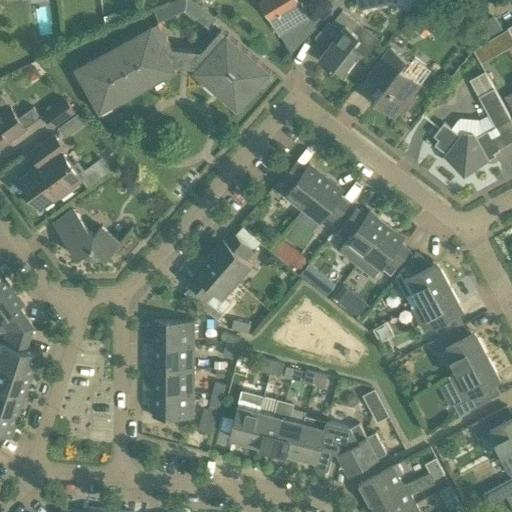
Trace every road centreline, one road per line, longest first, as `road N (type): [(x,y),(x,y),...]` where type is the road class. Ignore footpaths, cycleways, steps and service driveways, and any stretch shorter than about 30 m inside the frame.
road 1 (residential): [(122,297),(283,113),(306,109),(462,227)]
road 2 (residential): [(334,511),(317,500),(122,479)]
road 3 (residential): [(122,479),(122,297)]
road 4 (residential): [(79,313),(31,471)]
road 5 (residential): [(79,313),(59,299),(0,221)]
